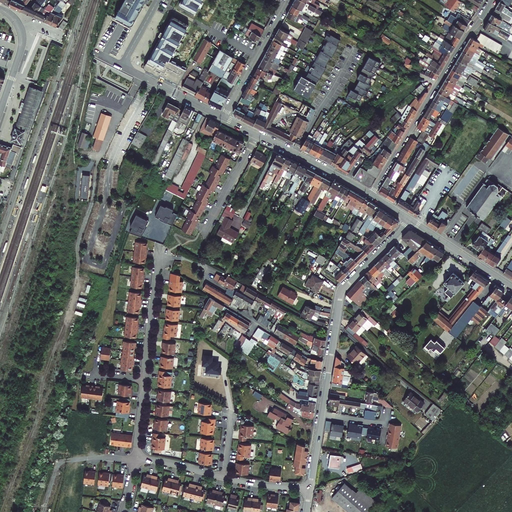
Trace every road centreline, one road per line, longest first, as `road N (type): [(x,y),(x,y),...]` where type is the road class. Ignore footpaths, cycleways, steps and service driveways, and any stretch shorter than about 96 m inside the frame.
road 1 (residential): [(492,0),(370,194)]
road 2 (residential): [(411,220),(343,286),(334,331)]
road 3 (residential): [(330,358),(309,355),(211,296)]
road 4 (residential): [(223,116),(287,0)]
road 5 (residential): [(330,358),(309,488)]
road 6 (residential): [(370,194),(257,134)]
